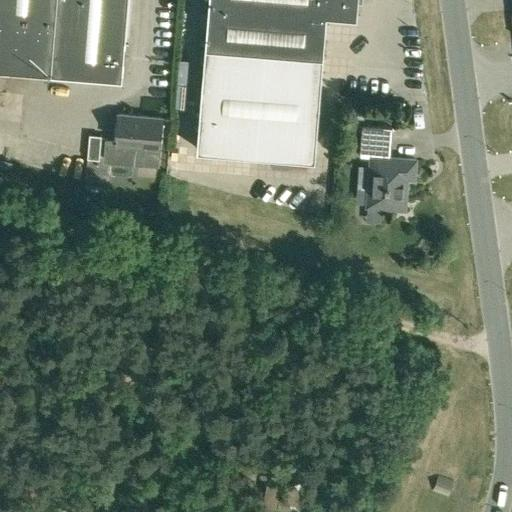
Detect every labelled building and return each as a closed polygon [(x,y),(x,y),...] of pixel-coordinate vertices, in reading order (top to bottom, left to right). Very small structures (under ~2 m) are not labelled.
[(0,0),(0,68),(69,74),(123,78),(128,0),(0,0)] [(315,158),(324,55),(327,14),(357,16),(358,0),(209,0),(197,148),(315,158)] [(104,160),(144,164),(158,165),(162,117),(119,113),(116,138),(106,137),(104,160)] [(390,157),(393,127),(362,125),(360,156),(371,157),(367,205),(405,208),(407,177),(415,177),(416,159),(390,157)] [(101,134),(89,133),(87,157),(99,158),(101,134)] [(454,481),(438,475),(433,491),(448,497),(454,481)]
